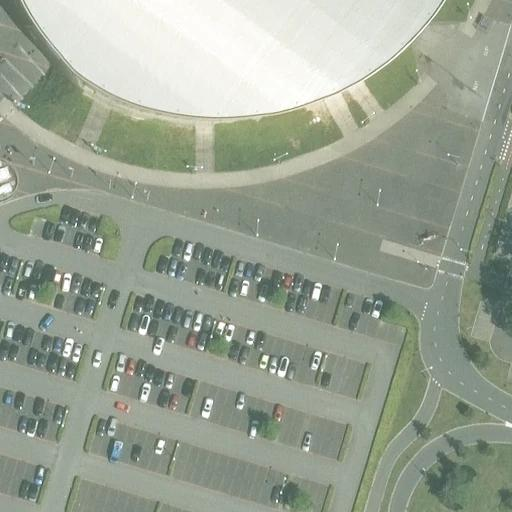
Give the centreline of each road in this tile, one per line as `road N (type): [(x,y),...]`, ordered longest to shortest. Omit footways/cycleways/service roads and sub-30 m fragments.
road 1 (unclassified): [(442,366),(434,327),(511,62)]
road 2 (unclassified): [(371,511),(388,457),(428,407),(442,366)]
road 3 (unclassified): [(511,431),(430,452),(411,473),(397,511)]
